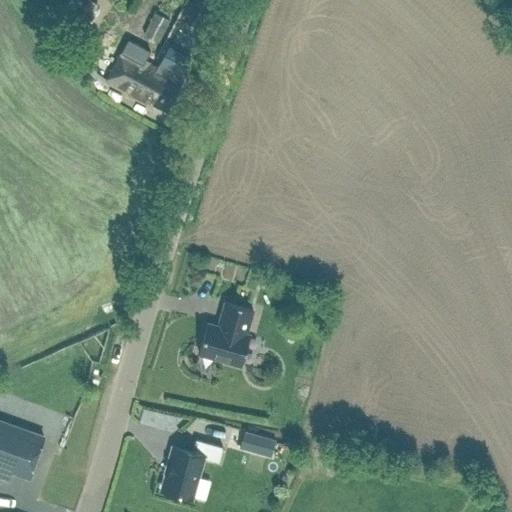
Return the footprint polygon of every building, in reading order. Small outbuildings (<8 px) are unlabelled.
[(156,12),(144,33),(158,41),(170,20),(156,12)] [(121,48),(105,78),(164,111),(181,81),(121,48)] [(197,351),(240,363),(248,333),(244,332),(251,307),(224,299),(219,316),(221,316),(218,324),(205,321),(197,351)] [(0,419),(0,466),(27,477),(42,434),(0,419)] [(238,447),(270,455),(275,438),(243,429),(238,447)] [(193,452),(173,446),(165,472),(167,473),(162,489),(191,498),(203,457),(219,462),(223,447),(196,439),(193,452)]
